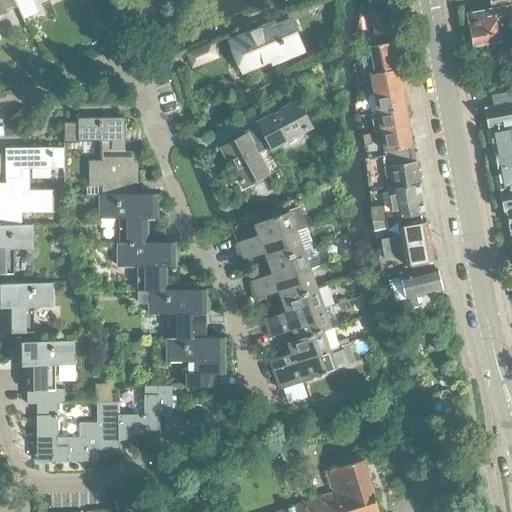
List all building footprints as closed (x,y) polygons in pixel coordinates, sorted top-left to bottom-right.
[(0,0),(0,13),(17,6),(14,0),(0,0)] [(14,0),(17,6),(22,19),(37,12),(31,0),(14,0)] [(511,0),(491,0),(492,9),(468,13),(474,46),(495,42),(499,45),(506,44),(509,39),(511,38),(511,0)] [(373,19),(383,17),(382,10),(372,12),(373,19)] [(384,25),(383,17),(373,19),(375,27),(384,25)] [(262,32),(261,28),(230,42),(243,71),(272,59),(274,62),(303,49),(291,20),(262,32)] [(384,25),(375,27),(376,35),(386,33),(384,25)] [(371,74),(397,70),(392,42),(371,46),(374,58),(364,60),(366,75),(371,74)] [(187,54),(192,67),(217,57),(211,44),(187,54)] [(399,70),(397,70),(371,74),(373,84),(367,86),(369,95),(402,89),(399,70)] [(271,145),(272,147),(311,126),(297,101),(301,100),(295,89),(276,99),(282,110),(252,126),(264,149),(271,145)] [(402,89),(369,95),(372,114),(406,108),(402,89)] [(491,128),(511,124),(511,93),(493,96),(494,106),(487,108),(491,128)] [(406,108),(372,114),(370,114),(374,133),(409,127),(406,108)] [(102,194),(139,194),(139,150),(125,150),(125,117),(78,117),(78,122),(64,122),(64,142),(65,142),(65,150),(76,150),(76,142),(79,142),(79,138),(101,138),(101,159),(89,159),(89,185),(102,185),(102,194)] [(511,124),(491,128),(490,129),(494,149),(511,145),(511,124)] [(264,149),(252,126),(245,130),(247,134),(223,147),(243,185),(266,172),(273,186),(288,179),(272,147),(271,145),(264,149)] [(413,146),(409,127),(374,133),(376,145),(384,143),(386,151),(413,146)] [(362,135),(364,144),(365,150),(368,150),(367,144),(372,144),(370,134),(362,135)] [(511,145),(494,149),(498,169),(511,166),(511,145)] [(0,224),(23,225),(23,212),(53,212),(53,190),(30,190),(30,168),(64,167),(64,147),(6,148),(6,183),(0,182),(0,224)] [(390,189),(421,184),(417,161),(416,161),(416,163),(411,163),(409,152),(393,154),(395,166),(385,167),(388,189),(390,189)] [(511,166),(498,169),(502,191),(503,190),(511,188),(511,166)] [(421,184),(390,189),(394,217),(425,213),(421,184)] [(511,188),(503,190),(507,211),(508,211),(511,209),(511,188)] [(157,194),(139,194),(102,194),(100,194),(101,219),(116,219),(116,218),(120,218),(120,242),(148,242),(148,217),(157,217),(157,194)] [(372,221),(385,219),(382,206),(370,207),(372,221)] [(240,251),(307,227),(300,207),(255,223),(259,233),(237,242),(240,251)] [(390,218),(385,219),(372,221),(374,231),(388,229),(386,223),(391,223),(390,218)] [(383,249),(430,241),(427,221),(399,226),(401,236),(381,240),(383,249)] [(23,225),(0,224),(0,273),(14,273),(15,249),(32,249),(32,225),(23,225)] [(307,227),(240,251),(243,259),(265,251),(269,262),(310,247),(311,247),(313,246),(307,227)] [(430,241),(383,249),(384,260),(405,256),(406,266),(415,264),(417,273),(434,269),(433,261),(434,261),(430,241)] [(148,242),(120,242),(119,242),(119,266),(138,265),(138,290),(150,290),(150,289),(166,289),(166,265),(175,265),(175,242),(148,242)] [(310,247),(269,262),(273,272),(251,280),(254,289),(311,268),(311,269),(318,267),(311,247),(310,247)] [(317,285),(311,269),(311,268),(254,289),(257,298),(279,290),(282,300),(322,286),(322,284),(317,285)] [(437,268),(434,269),(417,273),(389,281),(391,289),(404,286),(407,298),(397,300),(402,310),(420,305),(417,295),(442,288),(437,268)] [(0,283),(0,306),(6,306),(6,332),(34,331),(33,307),(52,306),(52,283),(0,283)] [(322,286),(282,300),(286,310),(265,318),(268,327),(332,304),(332,301),(331,296),(330,293),(328,289),(325,286),(322,287),(322,286)] [(206,289),(166,289),(150,289),(150,290),(150,313),(169,313),(169,338),(206,337),(206,313),(206,289)] [(332,304),(268,327),(271,336),(293,329),(296,338),(338,323),(332,305),(332,304)] [(338,323),(296,338),(288,342),(292,352),(270,361),(273,369),(337,345),(334,329),(332,328),(339,325),(338,323)] [(206,337),(169,338),(168,338),(168,361),(187,361),(187,386),(215,386),(215,361),(224,360),(224,337),(206,337)] [(28,389),(55,389),(55,365),(74,365),(73,341),(18,341),(18,365),(27,365),(28,389)] [(337,346),(337,345),(273,369),(280,388),(337,368),(332,353),(340,351),(338,346),(337,346)] [(98,450),(99,450),(119,450),(119,436),(146,436),(159,429),(159,416),(172,416),(172,386),(144,386),(144,415),(120,415),(120,402),(96,403),(97,422),(98,450)] [(65,389),(55,389),(28,389),(28,404),(37,403),(38,461),(99,460),(99,450),(98,450),(97,422),(79,422),(80,436),(58,436),(58,403),(65,403),(65,389)] [(454,416),(451,398),(440,399),(441,400),(433,401),(435,416),(443,415),(443,417),(454,416)] [(315,500),(318,511),(379,511),(362,459),(328,470),(335,493),(315,500)] [(213,480),(207,482),(210,488),(216,486),(213,480)] [(318,511),(315,500),(278,511),(318,511)]
